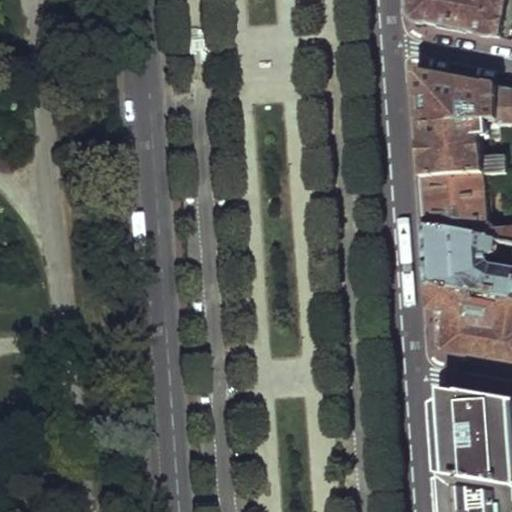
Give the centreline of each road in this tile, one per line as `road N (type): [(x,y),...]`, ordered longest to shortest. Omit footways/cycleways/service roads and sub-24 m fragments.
road 1 (secondary): [(139,0),(175,511)]
road 2 (secondary): [(403,376),(380,40)]
road 3 (secondary): [(414,511),(403,376)]
road 4 (residential): [(511,64),(380,40)]
